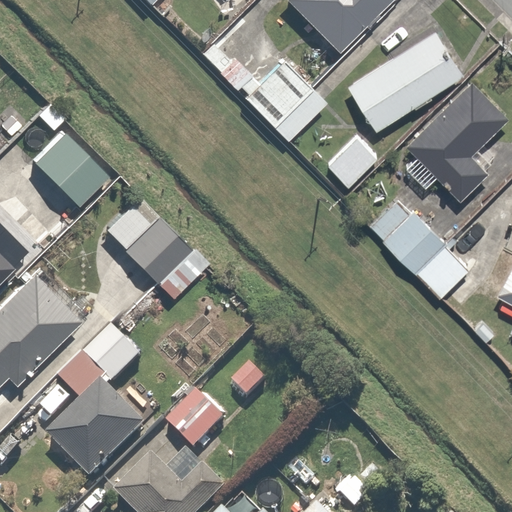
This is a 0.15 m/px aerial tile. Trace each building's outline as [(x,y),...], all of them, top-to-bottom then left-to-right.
[(287,0),(335,51),(388,0),(287,0)] [(374,125),(464,72),(436,25),(347,79),(374,125)] [(325,102),(279,58),(242,97),(289,141),(325,102)] [(510,118),(471,77),(404,141),(415,151),(404,161),(427,185),(438,175),(459,197),(491,168),(475,151),(510,118)] [(63,118),(42,98),(30,111),(51,131),(63,118)] [(64,130),(31,168),(82,213),(115,176),(64,130)] [(379,157),(355,132),(325,162),(349,186),(379,157)] [(134,191),(98,229),(170,299),(207,260),(134,191)] [(395,193),(365,222),(442,302),(472,272),(395,193)] [(0,282),(14,269),(0,254),(0,282)] [(511,260),(504,276),(491,270),(483,287),(511,301),(511,260)] [(14,384),(76,322),(30,276),(0,305),(0,382),(6,376),(14,384)] [(241,358),(222,383),(252,406),(271,381),(241,358)] [(93,479),(149,425),(103,379),(48,432),(93,479)] [(231,412),(202,386),(168,422),(197,449),(231,412)] [(199,511),(222,487),(200,467),(183,485),(149,454),(112,494),(131,511),(199,511)] [(331,511),(317,498),(302,511),(331,511)]
